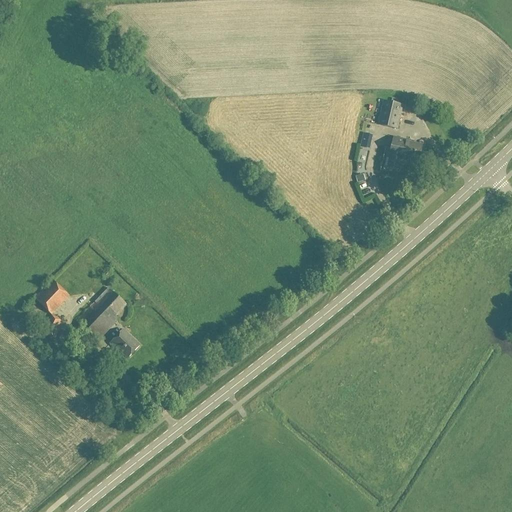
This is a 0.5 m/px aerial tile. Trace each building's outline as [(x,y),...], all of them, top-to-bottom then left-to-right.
[(400,118),(403,105),(383,101),(380,113),(400,118)] [(397,130),(400,118),(380,113),(378,125),(397,130)] [(398,145),(400,139),(393,138),(389,157),(389,158),(387,168),(399,171),(401,160),(400,160),(403,146),(398,145)] [(400,160),(401,160),(407,161),(407,160),(418,162),(422,146),(409,143),(410,141),(400,139),(398,145),(403,146),(400,160)] [(38,300),(54,314),(71,296),(55,281),(38,300)] [(116,316),(127,305),(108,288),(95,303),(96,304),(78,324),(87,332),(97,343),(117,322),(116,316)] [(54,340),(63,322),(50,316),(42,335),(54,340)] [(128,359),(139,346),(122,330),(110,344),(117,351),(118,349),(128,359)]
